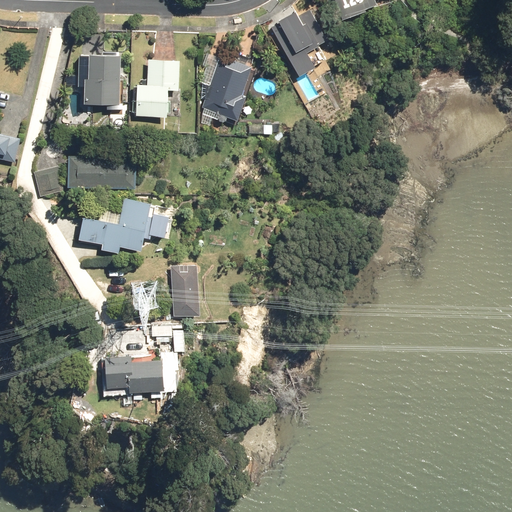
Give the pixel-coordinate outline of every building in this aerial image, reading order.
[(378,2),(376,0),(336,0),(343,18),(367,9),(366,7),(378,2)] [(305,22),(297,9),(280,19),(282,21),(272,26),(301,74),(317,65),(308,49),(320,42),(308,20),(305,22)] [(122,104),(122,54),(79,53),(79,85),(85,85),(85,103),(122,104)] [(257,68),(220,55),(202,107),(240,120),(257,68)] [(179,88),(180,60),(147,58),(146,82),(138,81),(137,115),(171,117),(172,98),(170,98),(170,88),(179,88)] [(0,155),(16,160),(21,137),(0,131),(0,119),(1,117),(0,117),(0,107),(0,106),(0,105),(0,155)] [(281,123),(249,122),(249,132),(281,133),(281,123)] [(70,155),(69,187),(137,189),(138,157),(70,155)] [(42,196),(66,190),(60,165),(36,171),(42,196)] [(84,216),(79,238),(87,240),(104,244),(103,249),(120,253),(122,245),(143,250),(146,232),(166,236),(170,216),(151,211),(153,204),(124,198),(118,223),(84,216)] [(171,264),(175,314),(201,312),(197,262),(171,264)] [(133,354),(107,356),(110,387),(131,385),(132,392),(163,389),(164,391),(178,390),(173,332),(148,334),(150,355),(133,356),(133,354)]
